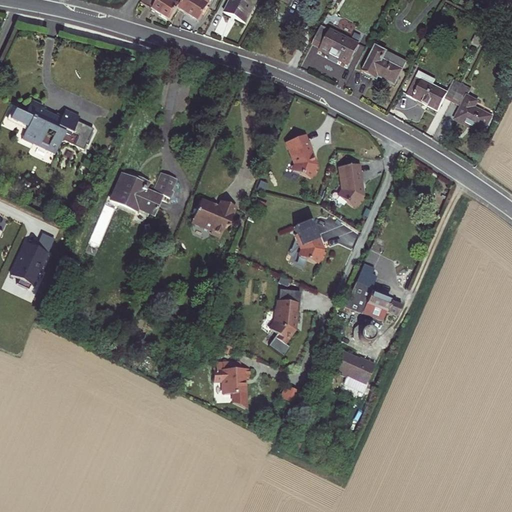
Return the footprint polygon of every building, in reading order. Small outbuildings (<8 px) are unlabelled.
[(146,0),(142,8),(172,26),(181,12),(187,0),(178,0),(178,1),(175,0),(146,0)] [(187,0),(181,12),(201,25),(216,0),(187,0)] [(258,0),(233,0),(226,15),(247,25),(258,0)] [(320,26),(311,43),(321,48),(319,52),(349,67),(359,46),(320,26)] [(387,56),(375,51),(364,74),(374,80),(376,77),(394,86),(401,72),(383,63),(387,56)] [(443,102),(449,105),(460,86),(453,82),(446,96),(415,81),(407,97),(437,113),(443,102)] [(467,99),(470,92),(460,86),(449,105),(459,111),(453,122),(479,136),(488,119),(474,111),(477,105),(467,99)] [(21,110),(18,108),(13,120),(29,127),(24,140),(37,146),(39,143),(56,150),(59,144),(67,141),(84,149),(94,129),(79,122),(71,119),(69,124),(62,121),(63,119),(43,110),(45,106),(36,101),(31,113),(28,112),(29,110),(22,107),(21,110)] [(68,107),(63,119),(62,121),(69,124),(71,119),(79,122),(82,115),(68,107)] [(304,133),(288,140),(291,146),(290,147),(297,162),(294,169),(310,176),(312,171),(315,173),(319,165),(315,163),(316,162),(310,148),(313,147),(310,139),(307,140),(304,133)] [(54,154),(56,150),(39,143),(37,146),(54,154)] [(35,161),(51,164),(53,155),(37,151),(35,161)] [(359,163),(341,165),(342,172),(341,172),(342,181),(343,181),(344,189),(340,195),(353,206),(355,203),(357,205),(364,197),(362,195),(362,194),(361,179),(363,178),(362,170),(360,170),(359,163)] [(173,186),(160,179),(153,196),(168,203),(171,197),(169,196),(173,186)] [(119,182),(109,204),(146,221),(147,218),(152,220),(160,202),(144,195),(147,188),(138,184),(137,186),(130,183),(128,186),(119,182)] [(224,229),(233,209),(217,202),(214,210),(209,208),(210,205),(198,199),(188,224),(208,232),(207,236),(216,239),(221,228),(224,229)] [(312,219),(295,225),(298,232),(297,233),(304,248),(301,255),(317,262),(319,257),(323,258),(326,251),(323,249),(323,248),(318,234),(320,233),(317,225),(314,226),(312,219)] [(43,235),(39,244),(48,249),(46,253),(50,255),(56,241),(43,235)] [(19,285),(31,291),(41,269),(43,270),(50,255),(46,253),(48,249),(39,244),(38,247),(37,249),(32,247),(28,245),(13,277),(21,281),(19,285)] [(381,255),(371,250),(361,272),(369,276),(371,277),(381,255)] [(368,280),(369,276),(361,272),(343,313),(375,327),(379,316),(392,322),(397,310),(366,295),(372,282),(368,280)] [(284,291),(283,298),(296,299),(296,292),(284,291)] [(273,327),(280,332),(278,335),(286,341),(296,326),(298,308),(300,309),(301,300),(296,299),(283,298),(280,298),(279,307),(278,319),(273,327)] [(275,319),(271,326),(273,327),(278,319),(279,307),(277,306),(275,319)] [(370,343),(370,339),(370,336),(364,332),(358,332),(355,334),(353,341),(356,347),(362,349),(368,346),(370,343)] [(224,340),(221,347),(231,351),(234,344),(224,340)] [(226,392),(247,391),(246,375),(251,375),(251,366),(243,366),(229,367),(229,360),(224,360),(225,369),(215,369),(216,379),(225,379),(226,392)] [(327,379),(338,384),(340,381),(360,390),(368,371),(354,365),(353,367),(335,360),(327,379)] [(295,408),(300,393),(284,387),(278,401),(295,408)]
